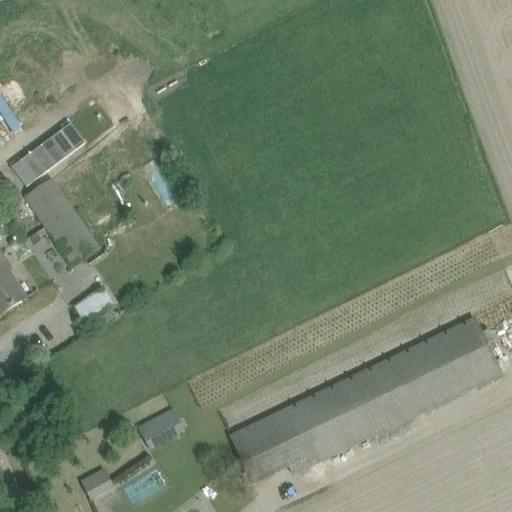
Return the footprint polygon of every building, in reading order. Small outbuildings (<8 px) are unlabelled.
[(101,117),(132,173),(174,151),(143,95),(101,117)] [(26,188),(85,144),(71,125),(12,169),(26,188)] [(52,182),(27,199),(73,266),(99,249),(52,182)] [(0,316),(16,306),(25,300),(6,272),(10,270),(0,255),(0,316)] [(99,319),(87,298),(72,306),(84,327),(99,319)] [(492,358),(480,332),(474,319),(230,437),(240,459),(244,467),(253,485),(288,468),(292,476),(311,467),(475,388),(501,376),(492,358)] [(172,409),(138,428),(150,452),(185,433),(172,409)] [(114,487),(113,484),(105,470),(81,482),(91,500),(114,487)]
